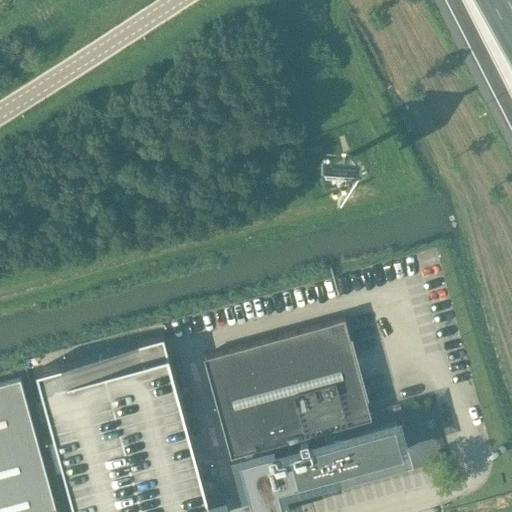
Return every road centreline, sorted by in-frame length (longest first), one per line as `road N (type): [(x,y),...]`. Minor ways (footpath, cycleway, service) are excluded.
road 1 (unknown): [(391,511),(446,485),(464,449),(458,412),(427,355),(374,302),(298,302),(121,355)]
road 2 (track): [(0,296),(309,210)]
road 3 (unclassified): [(0,114),(177,0)]
road 4 (motorway): [(454,0),(511,117)]
